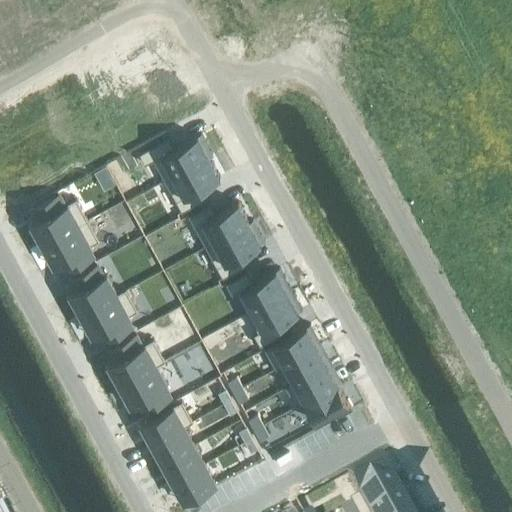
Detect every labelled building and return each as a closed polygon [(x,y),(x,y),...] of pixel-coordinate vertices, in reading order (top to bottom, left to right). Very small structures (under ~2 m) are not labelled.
[(511,33),(470,54),(481,72),(511,57),(511,33)] [(149,40),(128,52),(149,89),(170,77),(162,63),(163,63),(153,44),(152,44),(149,40)] [(128,52),(107,63),(128,101),(149,89),(128,52)] [(453,63),(390,98),(400,116),(396,118),(411,146),(456,120),(444,99),(467,86),(453,63)] [(96,74),(76,85),(96,120),(99,127),(100,127),(96,120),(115,109),(96,74)] [(76,85),(57,96),(77,131),(96,120),(76,85)] [(57,96),(38,106),(58,141),(62,148),(59,141),(76,131),(79,138),(80,138),(77,131),(57,96)] [(38,106),(20,117),(39,152),(58,141),(38,106)] [(0,124),(0,125),(20,162),(39,152),(20,117),(2,126),(0,124)] [(511,119),(494,130),(502,144),(511,138),(511,119)] [(0,125),(0,172),(20,162),(0,125)] [(168,136),(139,153),(145,164),(153,159),(164,179),(212,153),(201,132),(174,147),(168,136)] [(451,172),(434,182),(449,208),(483,189),(476,176),(491,168),(473,136),(441,154),(451,172)] [(212,153),(164,179),(182,211),(203,199),(197,189),(220,176),(209,156),(213,154),(212,153)] [(43,216),(32,222),(43,243),(88,218),(76,198),(65,204),(59,193),(37,205),(43,216)] [(209,203),(188,214),(205,246),(253,219),(249,220),(238,200),(215,213),(209,203)] [(480,235),(458,247),(474,278),(499,265),(496,258),(511,249),(511,233),(505,221),(511,217),(511,205),(511,204),(474,225),(480,235)] [(88,218),(43,243),(54,264),(65,258),(71,268),(93,256),(87,246),(99,239),(88,218)] [(253,219),(205,246),(223,277),(244,265),(238,255),(265,240),(253,219)] [(81,286),(70,292),(81,313),(126,289),(126,288),(117,293),(106,272),(103,274),(97,263),(75,275),(81,286)] [(247,271),(226,282),(232,294),(236,292),(247,311),(291,288),(279,267),(252,281),(247,271)] [(291,288),(247,311),(258,331),(254,333),(260,345),(281,334),(275,323),(302,308),(291,288)] [(126,289),(81,313),(93,334),(104,328),(110,338),(132,326),(126,316),(137,309),(126,289)] [(306,325),(264,348),(275,367),(317,344),(306,325)] [(120,356),(109,363),(120,383),(165,359),(153,338),(142,344),(136,333),(114,346),(120,356)] [(317,344),(275,367),(276,368),(284,364),(293,381),(285,386),(328,363),(317,344)] [(165,359),(120,383),(131,404),(143,398),(148,409),(170,397),(165,386),(168,384),(157,364),(165,359)] [(328,363),(285,386),(296,405),(338,382),(328,363)] [(237,375),(228,380),(234,390),(242,386),(237,375)] [(338,382),(296,405),(296,406),(305,402),(315,421),(335,410),(338,415),(352,407),(338,382)] [(242,386),(234,390),(239,401),(248,396),(242,386)] [(225,387),(218,391),(224,402),(231,398),(225,387)] [(231,398),(224,402),(230,413),(237,409),(231,398)] [(182,400),(141,422),(152,442),(192,419),(182,400)] [(257,413),(249,418),(254,428),(263,423),(257,413)] [(192,419),(152,442),(162,461),(194,443),(184,425),(193,420),(192,419)] [(263,423),(254,428),(260,439),(269,434),(263,423)] [(246,425),(239,429),(245,440),(252,436),(246,425)] [(252,436),(245,440),(250,451),(258,447),(252,436)] [(194,443),(162,461),(173,480),(205,462),(194,443)] [(368,469),(348,480),(358,499),(350,504),(350,505),(393,481),(379,456),(365,464),(368,469)] [(205,462),(173,480),(184,499),(216,482),(205,462)] [(393,481),(350,505),(354,511),(381,511),(403,500),(393,481)] [(409,511),(403,500),(381,511),(409,511)]
